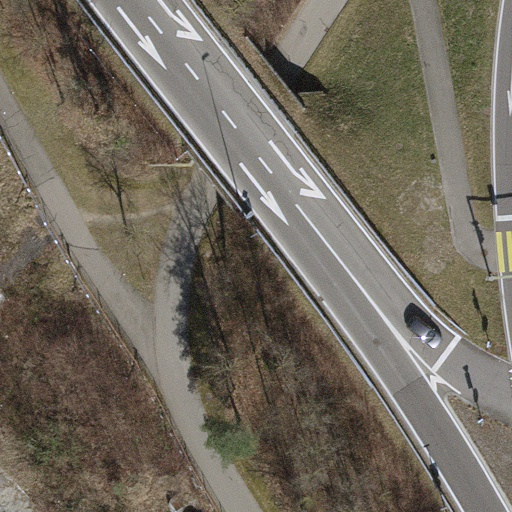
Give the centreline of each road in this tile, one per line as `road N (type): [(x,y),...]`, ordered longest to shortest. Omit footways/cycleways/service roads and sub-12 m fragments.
road 1 (motorway): [(137,0),(368,295)]
road 2 (motorway): [(368,295),(488,511)]
road 3 (motorway): [(368,295),(462,368),(511,390)]
